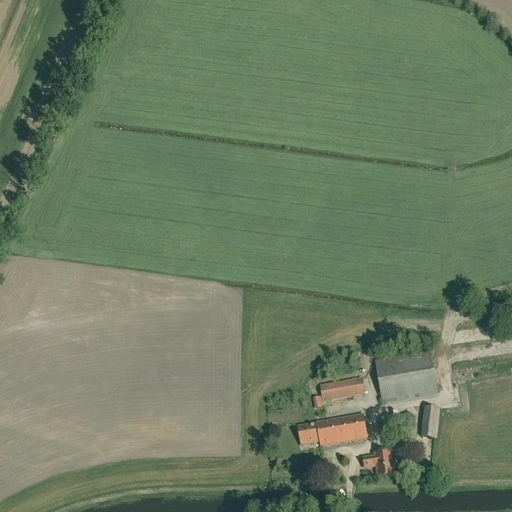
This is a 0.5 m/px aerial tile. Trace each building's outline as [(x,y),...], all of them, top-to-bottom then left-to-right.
[(383,404),(438,394),(431,352),(376,362),(383,404)] [(324,403),(366,396),(363,378),(321,386),(324,403)] [(437,441),(441,410),(426,408),(422,439),(437,441)] [(416,427),(417,418),(410,413),(402,417),(401,425),(408,430),(416,427)] [(391,435),(400,428),(398,416),(388,414),(380,421),(382,431),(391,435)] [(321,447),(368,439),(363,416),(317,424),(317,425),(299,428),(302,447),(321,443),(321,447)] [(379,479),(396,476),(392,453),(376,455),(376,457),(365,459),(366,469),(378,467),(379,479)]
